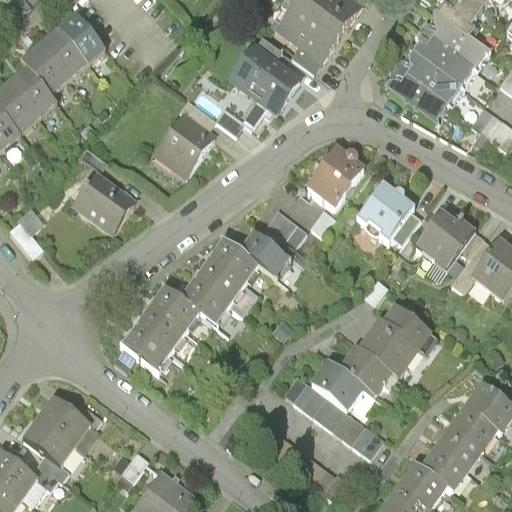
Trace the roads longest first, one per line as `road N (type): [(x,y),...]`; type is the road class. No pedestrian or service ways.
road 1 (residential): [(354,118),(246,178),(58,321)]
road 2 (residential): [(58,321),(125,397),(276,511)]
road 3 (residential): [(511,199),(354,118)]
